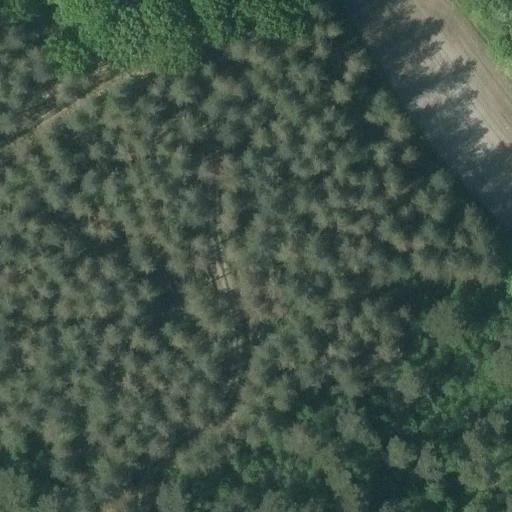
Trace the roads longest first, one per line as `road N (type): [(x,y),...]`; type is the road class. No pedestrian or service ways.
road 1 (track): [(141,511),(145,475),(165,451),(202,429),(229,390),(236,359),(235,319),(214,245),(204,116),(163,49)]
road 2 (track): [(0,145),(163,49)]
